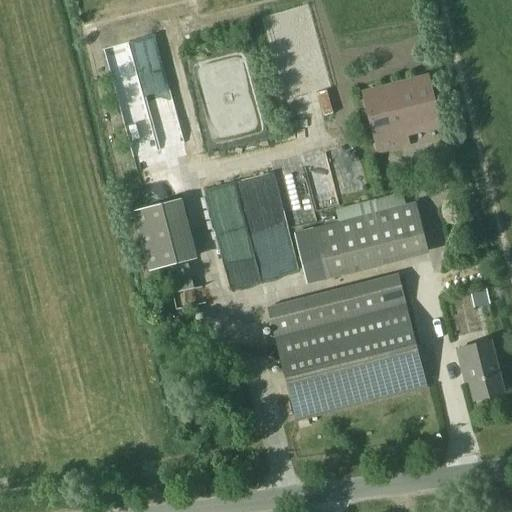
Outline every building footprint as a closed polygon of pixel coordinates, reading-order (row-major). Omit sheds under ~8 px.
[(428,75),(362,92),(378,155),(410,147),(408,138),(442,129),(428,75)] [(134,212),(148,271),(196,259),(181,200),(134,212)] [(305,282),(428,251),(416,204),(378,214),(375,202),(336,211),(339,223),(294,235),(305,282)] [(267,305),(276,339),(297,422),(427,389),(397,272),(267,305)] [(475,402),(504,394),(491,342),(458,351),(464,376),(468,375),(475,402)]
